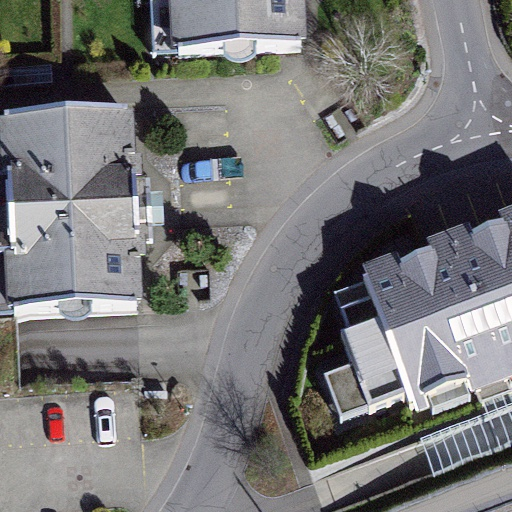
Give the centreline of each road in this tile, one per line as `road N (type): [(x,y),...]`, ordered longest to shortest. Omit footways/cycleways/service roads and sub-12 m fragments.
road 1 (residential): [(195,511),(224,463),(256,336),(296,243),(411,161),(491,133)]
road 2 (residential): [(457,0),(491,133)]
